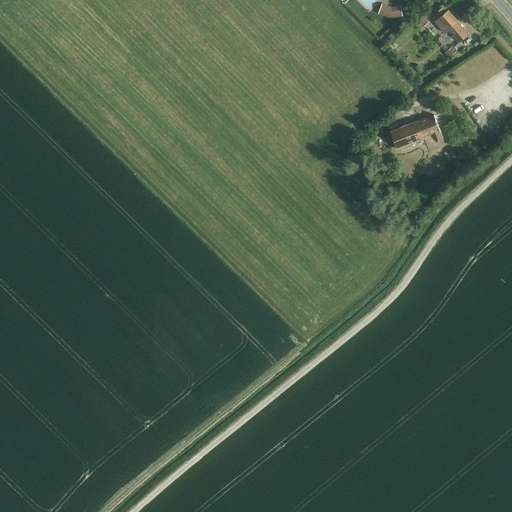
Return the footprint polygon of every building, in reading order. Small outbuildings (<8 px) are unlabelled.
[(391,18),(402,16),(400,6),(392,8),(383,4),(379,13),(391,18)] [(437,16),(439,18),(435,22),(444,32),(448,29),(459,43),(468,35),(456,22),(457,21),(448,11),(446,12),(443,7),(433,16),(435,18),(437,16)] [(455,51),(462,54),(465,45),(458,42),(455,51)] [(511,114),(497,127),(501,132),(511,122),(511,114)] [(439,141),(444,140),(434,115),(391,131),(398,149),(421,140),(422,142),(438,136),(439,141)]
